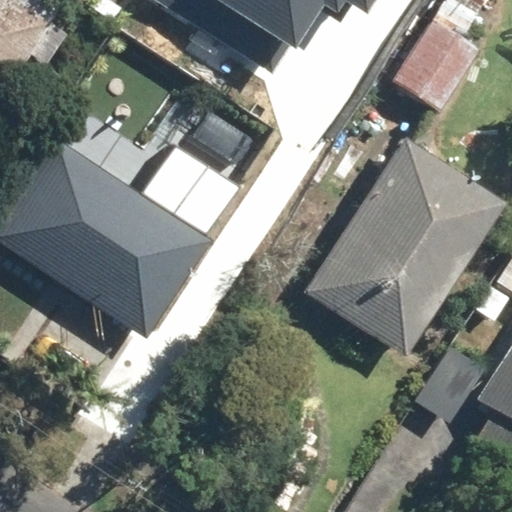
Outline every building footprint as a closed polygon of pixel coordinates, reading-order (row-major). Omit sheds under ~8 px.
[(0,0),(0,82),(39,24),(10,4),(12,0),(0,0)] [(244,14),(216,0),(180,0),(158,45),(214,73),(244,14)] [(250,0),(366,23),(370,0),(250,0)] [(422,17),(382,79),(432,110),(471,48),(422,17)] [(49,134),(0,208),(0,248),(136,337),(203,236),(49,134)] [(392,134),(292,290),(395,356),(495,200),(392,134)] [(511,295),(511,323),(466,398),(480,406),(461,435),(511,466),(511,271),(501,289),(511,295)] [(441,342),(403,400),(438,423),(476,365),(441,342)]
